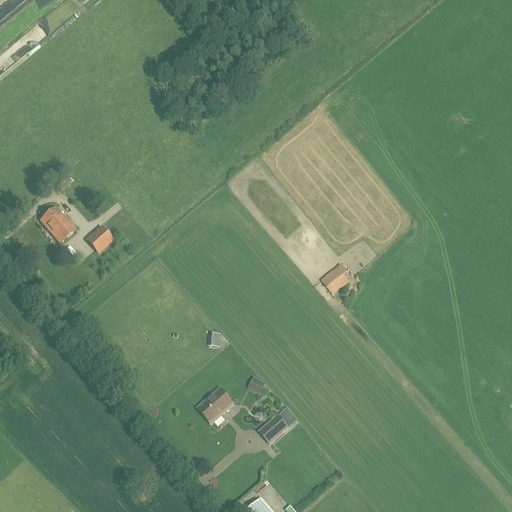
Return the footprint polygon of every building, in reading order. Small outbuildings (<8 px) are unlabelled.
[(62,194),(73,184),(68,177),(56,187),(62,194)] [(50,234),(65,221),(55,210),(40,223),(50,234)] [(75,232),(65,221),(50,234),(60,245),(75,232)] [(113,242),(101,229),(86,242),(98,255),(113,242)] [(341,266),(321,282),(333,297),(353,280),(341,266)] [(214,332),(214,346),(224,346),(224,332),(214,332)] [(211,425),(233,406),(220,390),(198,409),(211,425)] [(288,429),(277,417),(259,433),(270,445),(288,429)] [(273,511),(266,503),(254,511),(273,511)]
